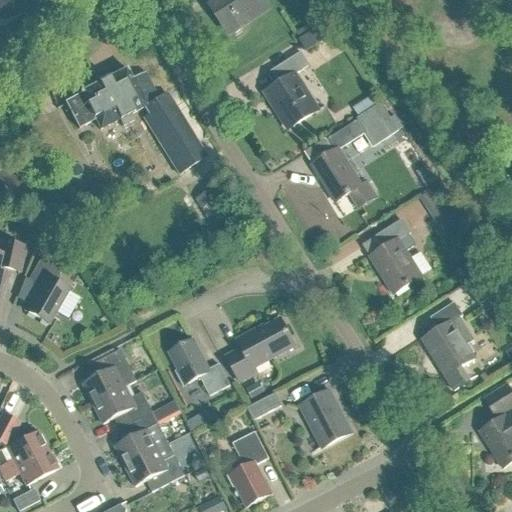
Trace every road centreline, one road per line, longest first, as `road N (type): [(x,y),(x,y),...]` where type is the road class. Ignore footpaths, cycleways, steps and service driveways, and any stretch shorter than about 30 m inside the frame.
road 1 (residential): [(306,273),(134,0)]
road 2 (residential): [(419,453),(306,273)]
road 3 (residential): [(59,511),(100,490),(52,403),(0,363)]
road 4 (residential): [(186,313),(243,284),(306,273)]
road 5 (residential): [(310,511),(419,453)]
